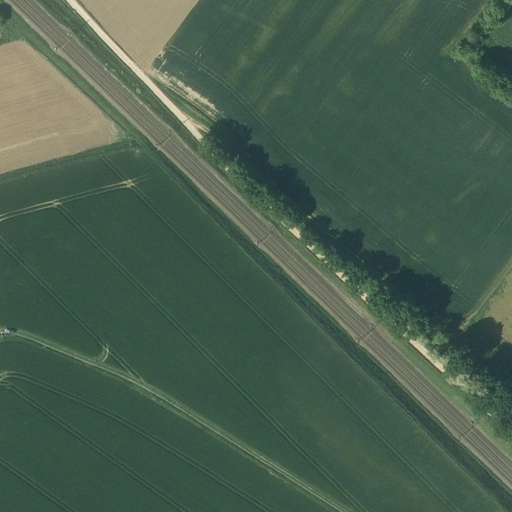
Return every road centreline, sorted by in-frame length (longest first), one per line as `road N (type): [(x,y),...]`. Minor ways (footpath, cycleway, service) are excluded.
road 1 (track): [(511,432),(188,136),(68,0)]
road 2 (track): [(357,511),(104,365),(34,336),(0,333)]
